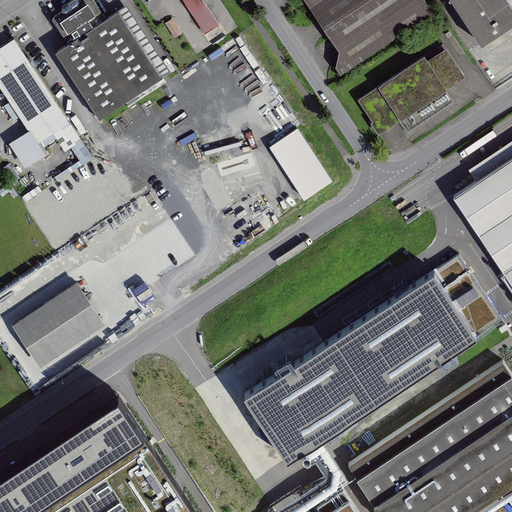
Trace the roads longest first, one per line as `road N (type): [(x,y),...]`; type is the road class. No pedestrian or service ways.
road 1 (unclassified): [(0,438),(384,183)]
road 2 (residential): [(384,183),(263,0)]
road 3 (unclassified): [(511,98),(384,183)]
